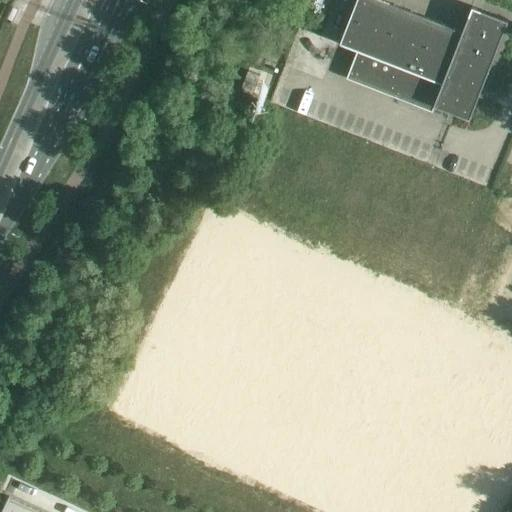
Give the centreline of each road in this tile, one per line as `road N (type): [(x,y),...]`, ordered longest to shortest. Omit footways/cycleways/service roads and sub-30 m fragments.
road 1 (primary): [(0,232),(118,0)]
road 2 (primary): [(75,0),(0,163)]
